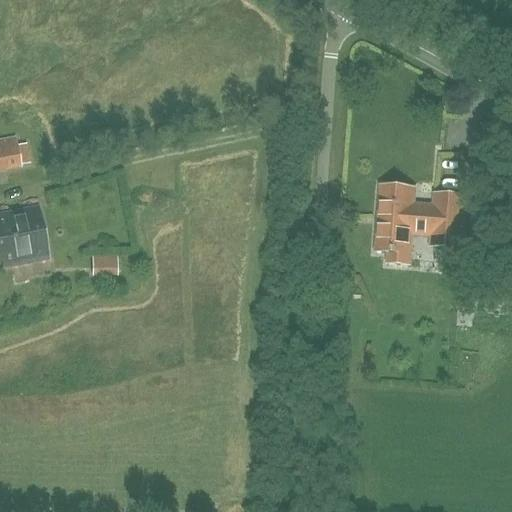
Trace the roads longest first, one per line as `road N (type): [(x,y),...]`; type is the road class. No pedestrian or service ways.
road 1 (unclassified): [(299,511),(332,54),(351,13)]
road 2 (secondary): [(511,105),(351,13)]
